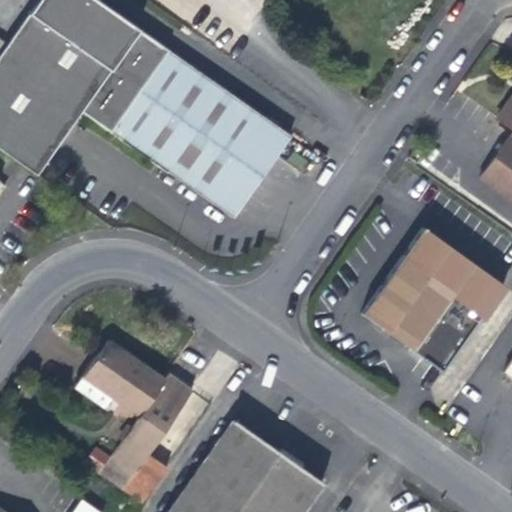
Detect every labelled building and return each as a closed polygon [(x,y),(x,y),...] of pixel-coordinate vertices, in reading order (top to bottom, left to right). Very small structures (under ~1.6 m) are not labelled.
[(156,167),(194,194),(217,210),(228,218),(285,137),(92,0),(33,0),(0,47),(0,152),(32,175),(64,130),(78,111),(156,167)] [(511,91),(494,116),(511,128),(511,91)] [(511,138),(510,136),(479,178),(511,201),(511,138)] [(361,314),(442,374),(506,289),(422,228),(361,314)] [(160,378),(105,340),(73,387),(128,425),(107,454),(108,454),(117,461),(133,472),(145,454),(189,391),(174,380),(164,373),(160,378)] [(511,355),(501,371),(511,378),(511,355)] [(300,511),(320,484),(230,421),(165,511),(300,511)] [(140,503),(165,468),(145,454),(133,472),(117,461),(108,454),(107,454),(95,471),(140,503)] [(70,511),(5,511),(0,508),(0,511),(97,511),(79,499),(70,511)]
